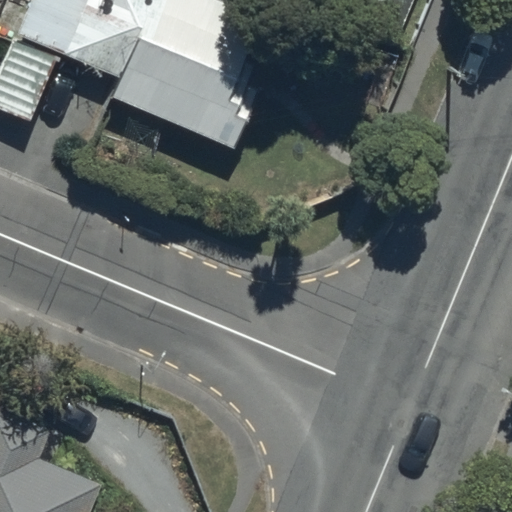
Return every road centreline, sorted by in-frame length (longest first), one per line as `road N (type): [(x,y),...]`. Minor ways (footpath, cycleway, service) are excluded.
road 1 (residential): [(410,408),(0,236)]
road 2 (tertiary): [(410,408),(511,159)]
